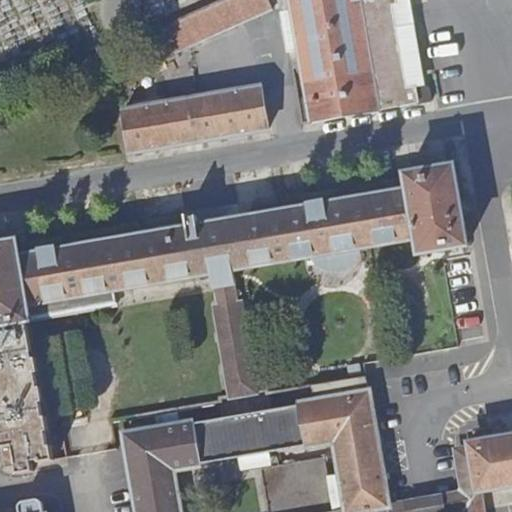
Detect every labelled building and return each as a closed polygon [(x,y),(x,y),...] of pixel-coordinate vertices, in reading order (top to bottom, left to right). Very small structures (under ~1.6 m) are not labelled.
[(511,0),(289,0),(301,72),(292,74),(300,123),(377,111),(357,0),(511,0)] [(357,0),(377,111),(400,107),(381,0),(357,0)] [(260,87),(122,110),(130,153),(268,129),(260,87)] [(36,459),(36,463),(52,460),(29,321),(115,307),(115,305),(112,291),(211,274),(213,288),(213,289),(216,289),(219,305),(215,306),(232,404),(256,399),(240,301),(234,302),(232,287),(234,286),(234,284),(231,271),(416,239),(420,254),(420,255),(436,252),(440,271),(454,268),(451,250),(467,247),(453,169),(406,177),(409,191),(220,224),(202,227),(19,259),(17,243),(0,245),(0,459),(13,458),(16,475),(32,473),(30,460),(36,459)] [(202,227),(220,224),(217,203),(207,205),(198,206),(202,227)] [(234,284),(420,254),(416,239),(231,271),(234,284)] [(112,291),(115,305),(213,288),(211,274),(112,291)] [(124,436),(137,511),(179,511),(173,471),(186,469),(204,466),(307,449),(334,444),(345,511),(371,511),(387,510),(386,506),(369,395),(300,406),(197,424),(124,436)] [(511,437),(468,445),(476,492),(511,485),(511,437)] [(451,511),(465,510),(465,511),(481,511),(480,509),(511,503),(511,485),(476,492),(468,445),(454,448),(463,493),(423,500),(386,506),(387,510),(371,511),(451,511)] [(45,511),(44,503),(40,501),(24,503),(22,507),(22,511),(45,511)]
